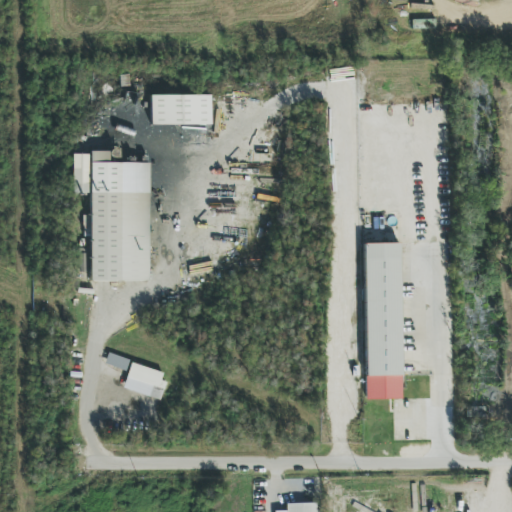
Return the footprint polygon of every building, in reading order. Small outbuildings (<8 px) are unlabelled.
[(210,95),(150,96),(150,126),(210,125),(210,95)] [(108,150),(109,163),(120,163),(119,150),(108,150)] [(148,282),(148,163),(108,163),(108,152),(89,152),(89,155),(72,155),(72,193),(90,193),(90,215),(82,215),(82,228),(89,228),(89,281),(148,282)] [(363,244),(366,400),(401,399),(399,243),(363,244)] [(421,347),(407,347),(407,373),(422,373),(421,347)] [(105,366),(126,370),(129,359),(107,354),(105,366)] [(123,389),(158,400),(166,374),(131,363),(123,389)] [(275,511),(315,511),(315,503),(285,504),(285,511),(275,511)]
